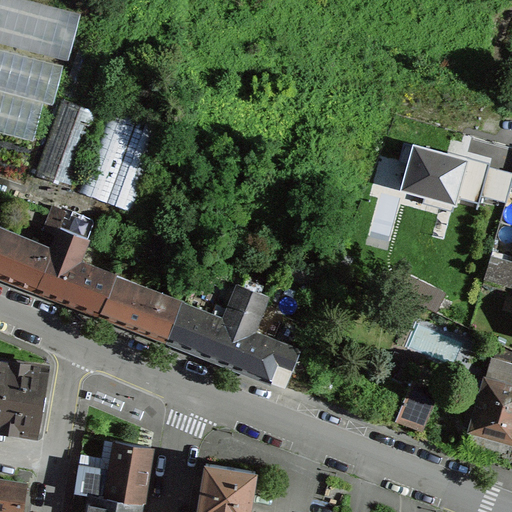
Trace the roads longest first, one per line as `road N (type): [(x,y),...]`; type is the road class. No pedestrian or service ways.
road 1 (residential): [(511,510),(190,386)]
road 2 (residential): [(190,386),(168,511)]
road 3 (residential): [(78,340),(190,386)]
